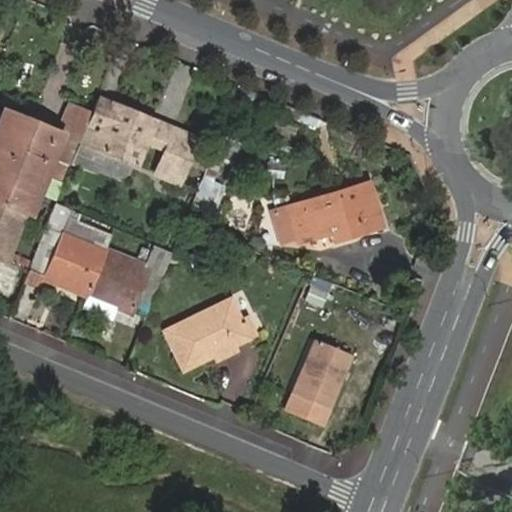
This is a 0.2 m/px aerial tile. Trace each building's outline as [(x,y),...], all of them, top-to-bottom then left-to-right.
[(99,98),(81,140),(137,163),(142,150),(155,122),(99,98)] [(0,117),(0,143),(8,125),(47,142),(15,216),(26,221),(62,136),(2,112),(0,117)] [(161,158),(174,130),(155,122),(142,150),(161,158)] [(8,125),(0,143),(0,252),(15,216),(47,142),(8,125)] [(179,185),(198,140),(174,130),(155,174),(179,185)] [(213,212),(226,185),(205,175),(191,202),(213,212)] [(293,208),(303,240),(337,230),(341,240),(383,228),(369,184),(293,208)] [(114,308),(138,318),(170,247),(153,241),(143,266),(101,249),(45,225),(25,272),(41,278),(86,297),(111,307),(114,308)] [(41,278),(25,272),(21,282),(37,289),(41,278)] [(111,307),(86,297),(82,307),(109,319),(114,308),(111,307)] [(247,337),(239,320),(229,300),(164,332),(182,369),(233,344),(247,337)] [(254,335),(245,317),(239,320),(247,337),(254,335)] [(215,362),(236,351),(233,344),(211,355),(215,362)] [(316,345),(293,400),(328,416),(353,361),(316,345)] [(328,416),(293,400),(289,407),(325,423),(328,416)]
